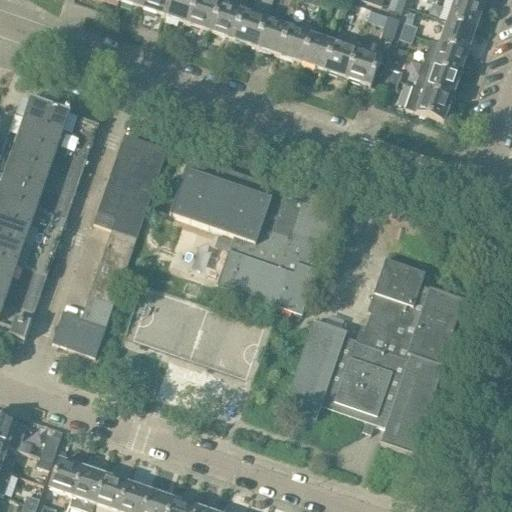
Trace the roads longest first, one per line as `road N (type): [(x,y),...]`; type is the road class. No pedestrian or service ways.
road 1 (unclassified): [(479,193),(0,23)]
road 2 (unclassified): [(338,511),(0,394)]
road 3 (unclassified): [(465,511),(511,375)]
